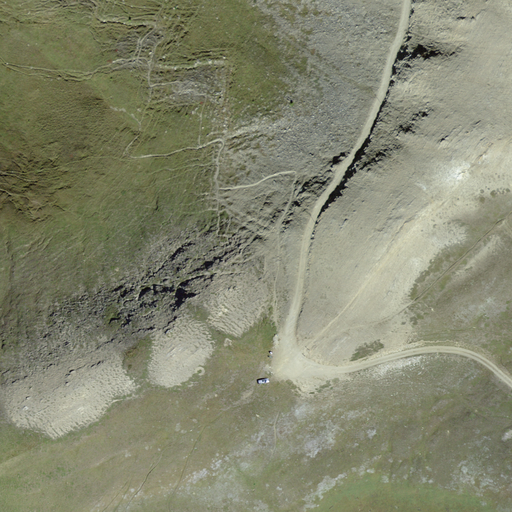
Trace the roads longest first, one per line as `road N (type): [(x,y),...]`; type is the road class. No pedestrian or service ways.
road 1 (track): [(288,334),(311,217),(374,112),(408,0)]
road 2 (track): [(511,383),(467,353),(441,348),(332,372),(295,357)]
